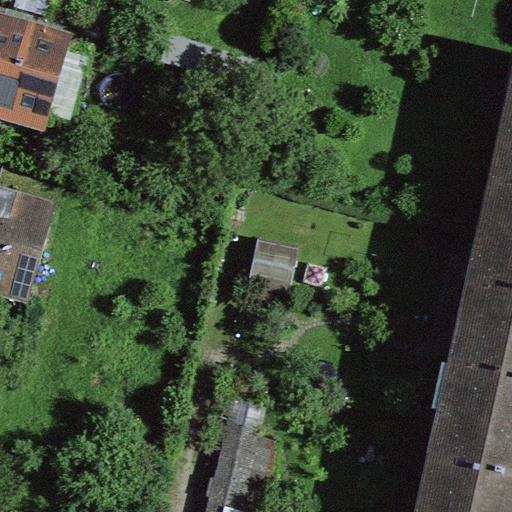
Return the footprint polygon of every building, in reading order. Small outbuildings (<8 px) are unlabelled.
[(69,43),(0,23),(0,117),(45,130),(69,43)] [(511,244),(511,100),(510,105),(511,105),(511,117),(496,189),(493,188),(492,193),(498,194),(489,237),(482,236),(482,238),(511,244)] [(56,216),(0,199),(0,292),(31,302),(56,216)] [(511,433),(511,244),(482,238),(481,240),(488,242),(479,284),(472,282),(471,286),(474,287),(456,372),(453,371),(452,375),(459,377),(451,417),(443,415),(443,418),(511,433)] [(235,401),(206,511),(227,511),(228,508),(244,511),(260,511),(276,451),(256,446),(265,408),(235,401)] [(511,511),(511,433),(443,418),(442,420),(450,422),(440,463),(433,461),(432,466),(437,467),(426,511),(511,511)]
